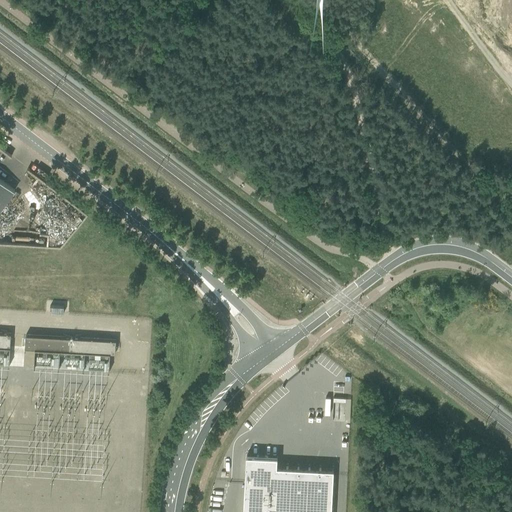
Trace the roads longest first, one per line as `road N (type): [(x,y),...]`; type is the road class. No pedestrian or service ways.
road 1 (tertiary): [(269,354),(159,237),(0,112)]
road 2 (track): [(390,264),(350,68),(279,0)]
road 3 (tertiary): [(269,354),(419,247),(467,248),(511,279)]
road 4 (tertiary): [(269,354),(227,387),(198,427),(172,511)]
